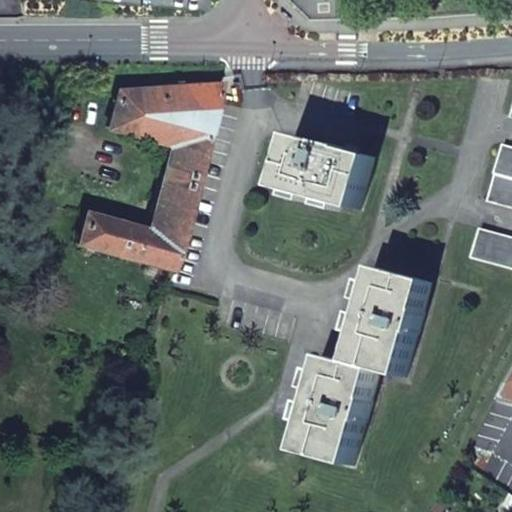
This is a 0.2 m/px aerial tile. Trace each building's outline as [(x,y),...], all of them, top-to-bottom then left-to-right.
[(115,89),(114,94),(105,127),(168,144),(152,202),(153,202),(187,211),(221,83),(115,89)] [(325,142),(296,135),(282,188),(362,210),(377,157),(348,149),(349,148),(326,141),(325,142)] [(511,146),(506,145),(490,199),(511,205),(511,146)] [(153,202),(152,202),(145,231),(82,214),(73,243),(171,270),(187,211),(153,202)] [(511,268),(511,238),(482,230),(474,258),(511,268)] [(380,268),(367,314),(361,333),(353,363),(328,356),(315,403),(310,423),(303,451),(355,466),(367,422),(369,423),(375,401),(372,400),(381,371),(406,378),(418,333),(420,335),(425,312),(424,312),(432,283),(380,268)] [(361,333),(367,314),(359,312),(354,331),(361,333)] [(303,421),(310,423),(315,403),(308,401),(303,421)] [(511,405),(496,462),(511,466),(511,405)]
